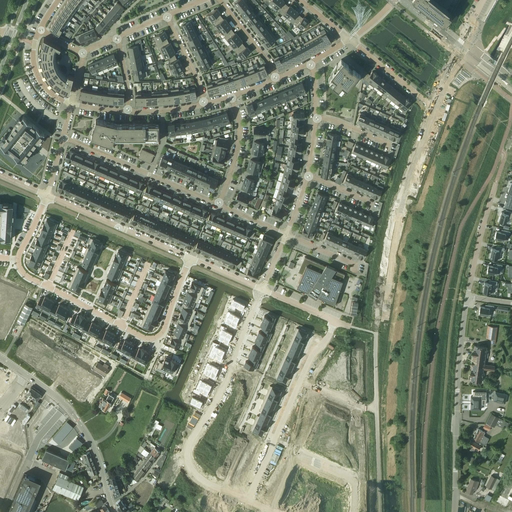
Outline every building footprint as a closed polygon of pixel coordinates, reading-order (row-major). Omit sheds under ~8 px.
[(65,4),(65,5),(74,11),(77,7),(79,9),(69,0),(67,2),(66,3),(65,5),(65,4)] [(68,0),(69,0),(79,9),(82,4),(77,0),(68,0),(69,0),(68,0)] [(279,13),(286,4),(283,2),(284,1),(282,0),(278,0),(273,6),(280,11),(279,13)] [(413,0),(415,1),(444,24),(451,15),(446,12),(431,0),(413,0)] [(241,12),(250,5),(249,5),(246,1),(247,1),(238,8),(241,12)] [(117,2),(113,7),(120,12),(123,8),(117,2)] [(286,18),(294,9),(289,6),(289,7),(286,4),(279,13),(286,18)] [(62,9),(71,16),(74,11),(65,5),(63,7),(63,8),(62,9)] [(244,16),(253,9),(250,5),(241,12),(244,16)] [(113,7),(110,11),(116,16),(120,12),(113,7)] [(59,14),(68,20),(71,16),(62,9),(60,12),(60,13),(59,14)] [(212,24),(221,17),(219,14),(220,13),(216,9),(214,10),(214,9),(211,11),(212,12),(206,16),(212,24)] [(248,20),(257,13),(256,13),(256,14),(253,10),(253,9),(244,16),(248,20)] [(293,24),(300,16),(297,14),(298,13),(294,9),(286,18),(293,24)] [(110,11),(106,15),(113,21),(116,16),(110,11)] [(251,25),(260,18),(257,13),(248,20),(251,25)] [(56,18),(55,19),(66,26),(66,25),(65,25),(68,20),(59,14),(57,16),(56,17),(57,17),(56,18),(56,19),(56,18)] [(106,15),(103,19),(109,25),(113,21),(106,15)] [(306,23),(308,21),(303,17),(303,18),(300,16),(293,24),(300,30),(304,25),(305,26),(307,24),(306,23)] [(220,29),(228,23),(224,18),(223,19),(221,17),(212,24),(214,22),(220,29)] [(254,29),(263,22),(260,18),(251,25),(254,29)] [(53,23),(52,24),(63,30),(66,26),(55,19),(53,22),(54,22),(53,23)] [(103,19),(99,23),(106,29),(109,25),(103,19)] [(184,30),(194,25),(192,20),(189,21),(186,23),(185,22),(182,23),(183,24),(181,25),(184,30)] [(258,33),(267,26),(263,22),(254,29),(258,33)] [(99,23),(95,27),(102,33),(106,29),(99,23)] [(232,31),(230,28),(231,27),(228,23),(220,29),(225,36),(224,37),(232,31)] [(51,27),(49,29),(55,32),(60,35),(63,30),(52,24),(50,27),(51,27)] [(193,26),(194,25),(184,30),(186,35),(196,30),(193,26)] [(261,37),(270,30),(267,26),(258,33),(261,37)] [(93,28),(88,31),(92,40),(97,38),(93,28)] [(188,40),(198,35),(196,30),(186,35),(188,40)] [(264,42),(273,35),(270,30),(261,37),(264,42)] [(83,33),(87,42),(92,40),(88,31),(83,33)] [(165,31),(162,33),(162,31),(158,33),(159,34),(153,37),(155,42),(156,46),(157,46),(168,40),(166,37),(167,37),(165,31)] [(234,33),(232,31),(224,37),(230,44),(239,37),(235,33),(234,33)] [(325,32),(321,34),(327,44),(331,42),(331,41),(334,39),(330,35),(329,36),(330,36),(328,37),(325,32)] [(80,39),(78,40),(81,43),(82,44),(87,42),(83,33),(78,35),(80,39)] [(327,44),(321,34),(321,33),(316,36),(323,47),(327,44)] [(191,45),(200,40),(198,35),(188,40),(189,40),(191,45)] [(277,39),(273,35),(264,42),(268,46),(269,45),(270,46),(273,44),(272,43),(277,39)] [(323,47),(316,36),(312,38),(318,49),(323,47)] [(244,45),(241,42),(242,41),(239,37),(230,44),(235,51),(244,45)] [(40,54),(41,54),(42,57),(40,57),(40,58),(40,63),(40,64),(42,63),(43,67),(41,67),(43,73),(45,72),(47,75),(45,76),(49,81),(48,81),(49,82),(50,80),(52,83),(51,84),(56,88),(55,88),(56,88),(57,87),(59,89),(58,90),(59,90),(64,93),(65,92),(69,93),(69,92),(72,82),(73,76),(69,75),(68,75),(66,79),(61,75),(57,69),(54,64),(53,57),(54,51),(55,47),(56,48),(58,49),(60,49),(61,47),(60,47),(60,46),(47,39),(44,38),(43,39),(41,44),(43,45),(42,48),(40,47),(40,48),(41,48),(40,54)] [(318,49),(312,38),(308,41),(314,52),(315,52),(318,49)] [(157,46),(156,46),(158,49),(159,49),(161,53),(172,48),(170,43),(169,43),(168,40),(157,46)] [(203,44),(203,45),(200,40),(191,45),(193,50),(204,45),(203,44)] [(314,52),(308,41),(304,43),(304,44),(305,45),(310,54),(314,52)] [(196,54),(206,49),(204,45),(193,50),(196,54)] [(250,51),(247,47),(246,48),(244,45),(235,51),(241,59),(245,55),(246,56),(249,54),(248,53),(250,51)] [(310,54),(305,45),(301,47),(300,45),(300,46),(305,57),(306,56),(310,54)] [(305,57),(300,46),(295,48),(301,59),(305,57)] [(172,48),(161,53),(163,58),(166,57),(168,56),(169,59),(175,56),(174,53),(175,53),(172,48)] [(301,59),(295,48),(296,49),(292,51),(297,61),(301,59)] [(198,59),(208,54),(206,49),(196,54),(198,59)] [(297,61),(292,51),(291,50),(287,52),(292,63),(297,61)] [(292,63),(287,52),(287,53),(283,55),(288,65),(292,63)] [(114,54),(108,56),(113,67),(118,65),(116,59),(117,58),(115,55),(114,56),(114,54)] [(200,64),(211,59),(208,54),(198,59),(200,64)] [(288,65),(283,55),(279,57),(278,56),(283,68),(288,65)] [(104,58),(103,58),(108,69),(113,67),(108,56),(104,58)] [(171,63),(166,65),(169,70),(180,64),(178,59),(177,60),(175,56),(169,59),(171,63)] [(283,68),(278,56),(274,58),(279,69),(280,69),(283,68)] [(103,58),(99,60),(103,70),(107,68),(108,69),(103,58)] [(203,69),(213,64),(211,59),(200,64),(201,65),(203,69)] [(329,81),(329,82),(341,91),(345,87),(347,88),(350,83),(352,84),(356,81),(357,80),(356,80),(360,75),(353,69),(354,68),(349,64),(349,65),(348,65),(341,59),(337,64),(336,64),(333,70),(335,71),(331,75),(333,77),(329,81)] [(99,60),(93,63),(98,72),(102,70),(103,70),(99,60)] [(89,66),(88,67),(89,70),(90,70),(92,75),(98,72),(93,63),(88,65),(89,66)] [(182,70),(183,69),(180,64),(169,70),(171,75),(175,73),(177,76),(183,73),(182,70)] [(263,77),(268,74),(264,64),(259,66),(263,77)] [(258,79),(263,77),(259,66),(254,68),(258,79)] [(253,81),(258,79),(254,68),(249,70),(253,81)] [(247,83),(253,81),(249,70),(243,73),(247,83)] [(377,75),(377,74),(374,71),(373,72),(372,71),(369,74),(364,70),(363,79),(369,84),(377,75)] [(145,71),(134,74),(135,79),(145,77),(147,77),(146,71),(145,71)] [(242,84),(238,75),(238,73),(232,75),(236,86),(242,84)] [(242,84),(247,83),(243,73),(238,75),(242,84)] [(231,88),(236,86),(232,75),(227,77),(227,78),(231,88)] [(381,78),(377,75),(369,84),(373,88),(374,87),(374,86),(381,78)] [(226,90),(223,80),(222,78),(217,80),(220,92),(226,90)] [(226,90),(231,88),(227,78),(223,80),(226,90)] [(378,90),(385,81),(381,78),(374,86),(374,87),(378,90)] [(215,93),(220,92),(217,80),(211,81),(212,83),(215,93)] [(382,93),(389,85),(385,81),(378,90),(382,93)] [(304,85),(303,85),(302,82),(297,84),(297,85),(301,95),(307,93),(305,89),(305,88),(304,85)] [(209,95),(215,93),(212,83),(206,84),(209,95)] [(297,97),(301,95),(297,85),(295,86),(295,85),(292,87),(297,97)] [(387,97),(394,88),(389,85),(382,93),(387,97)] [(291,100),(297,97),(292,87),(289,88),(287,89),(291,100)] [(391,100),(398,92),(394,88),(387,97),(391,100)] [(287,89),(282,91),(286,100),(287,101),(291,100),(287,89)] [(281,102),(286,100),(282,91),(277,94),(281,102)] [(395,104),(402,95),(398,92),(391,100),(395,104)] [(276,104),(281,102),(277,94),(272,96),(276,104)] [(406,99),(406,98),(402,95),(395,104),(399,107),(406,99)] [(277,106),(276,104),(272,96),(267,98),(271,107),(271,108),(277,106)] [(266,109),(271,107),(267,98),(262,100),(266,109)] [(399,107),(398,108),(404,112),(408,107),(407,106),(410,102),(409,101),(410,101),(406,98),(406,99),(399,107)] [(267,110),(266,109),(262,100),(260,101),(260,100),(257,101),(262,112),(267,110)] [(257,114),(262,112),(257,101),(254,103),(255,103),(253,104),(257,114)] [(257,114),(253,104),(252,103),(247,106),(248,109),(247,109),(249,112),(250,112),(252,117),(257,115),(257,114)] [(292,121),(299,122),(300,119),(304,119),(304,111),(300,111),(300,113),(293,113),(293,116),(292,116),(292,121)] [(229,115),(228,115),(227,112),(221,114),(224,123),(225,125),(230,123),(229,119),(230,118),(229,115)] [(365,117),(365,115),(360,113),(356,123),(361,125),(365,117)] [(219,125),(224,123),(221,114),(219,115),(219,114),(216,115),(219,125)] [(1,143),(1,144),(9,151),(13,154),(22,161),(33,147),(32,145),(35,142),(36,143),(44,133),(45,133),(23,116),(1,144),(1,143)] [(215,128),(214,127),(211,117),(206,119),(209,130),(215,128)] [(370,119),(365,117),(361,125),(366,127),(370,119)] [(203,131),(209,130),(206,119),(201,120),(202,130),(203,131)] [(371,129),(375,121),(370,119),(366,127),(371,129)] [(375,121),(371,129),(376,131),(379,123),(380,121),(376,119),(375,121)] [(159,137),(159,124),(117,125),(95,120),(91,138),(112,145),(114,138),(159,137)] [(299,125),(299,122),(292,121),(291,130),(303,131),(303,128),(303,125),(299,125)] [(379,123),(376,131),(381,133),(384,125),(385,123),(380,121),(379,123)] [(386,136),(389,127),(384,125),(381,133),(386,136)] [(389,127),(386,136),(391,138),(394,130),(395,127),(390,125),(389,127)] [(263,129),(263,128),(259,127),(259,128),(254,128),(253,134),(256,134),(256,138),(268,140),(269,135),(267,135),(268,129),(263,129)] [(391,138),(390,138),(394,140),(394,139),(396,140),(399,132),(400,130),(395,127),(394,130),(391,138)] [(303,134),(303,131),(291,130),(290,139),(298,140),(298,136),(302,137),(302,134),(303,134)] [(226,142),(226,138),(220,137),(219,140),(216,139),(215,145),(225,148),(226,148),(228,142),(226,142)] [(268,144),(268,140),(256,138),(256,141),(254,141),(253,143),(252,146),(265,149),(266,144),(268,144)] [(297,143),(298,140),(290,139),(289,147),(301,149),(301,146),(301,144),(297,143)] [(357,154),(360,146),(355,144),(352,152),(357,154)] [(215,145),(214,145),(213,150),(225,153),(226,150),(225,150),(225,148),(215,145)] [(264,155),(265,149),(252,146),(252,150),(252,152),(253,152),(253,156),(260,158),(260,154),(264,155)] [(362,156),(365,148),(360,146),(357,154),(362,156)] [(300,152),(301,149),(289,147),(287,156),(289,156),(295,157),(296,154),(300,155),(300,152)] [(367,158),(370,150),(365,148),(362,156),(367,158)] [(150,164),(154,154),(142,149),(138,158),(150,164)] [(70,163),(75,153),(69,150),(68,153),(67,153),(65,156),(66,157),(65,161),(70,163)] [(372,160),(375,152),(370,150),(367,158),(372,160)] [(376,163),(380,154),(375,152),(372,160),(376,163)] [(75,153),(70,163),(75,165),(79,155),(75,153)] [(164,167),(168,158),(168,157),(163,154),(159,164),(158,165),(164,167)] [(382,165),(385,156),(385,157),(380,154),(376,163),(382,165)] [(80,167),(84,157),(79,155),(75,165),(80,167)] [(224,158),(223,158),(212,155),(211,155),(212,156),(211,161),(214,162),(213,165),(220,167),(221,163),(223,164),(224,158)] [(259,161),(260,158),(253,156),(252,159),(250,159),(250,161),(249,161),(248,164),(262,168),(264,162),(259,161)] [(294,161),(295,157),(289,156),(287,165),(298,167),(298,164),(298,161),(294,161)] [(382,165),(381,167),(386,169),(387,167),(390,159),(389,158),(385,156),(382,165)] [(85,169),(89,159),(84,157),(80,167),(85,169)] [(168,158),(164,167),(166,167),(166,168),(169,169),(173,160),(168,158)] [(90,172),(94,162),(89,159),(85,169),(90,172)] [(173,160),(169,169),(172,171),(172,170),(174,171),(178,162),(173,160)] [(95,174),(99,164),(94,162),(90,172),(95,174)] [(178,162),(174,171),(179,173),(183,164),(178,162)] [(100,176),(104,166),(99,164),(95,174),(100,176)] [(183,164),(179,173),(184,175),(188,167),(183,164)] [(248,164),(247,167),(248,168),(247,170),(249,170),(248,173),(255,176),(256,172),(258,173),(260,173),(262,168),(248,164)] [(298,167),(287,165),(285,164),(284,173),(291,175),(292,172),(296,172),(297,170),(298,167)] [(105,178),(109,168),(104,166),(100,176),(105,178)] [(188,167),(184,175),(189,177),(193,169),(188,167)] [(110,180),(114,170),(109,168),(105,178),(110,180)] [(193,169),(189,177),(194,180),(198,171),(193,169)] [(115,182),(119,172),(114,170),(110,180),(115,182)] [(198,171),(194,180),(199,182),(203,173),(198,171)] [(120,185),(124,175),(119,172),(115,182),(120,185)] [(203,173),(199,182),(201,183),(200,183),(203,184),(208,175),(203,173)] [(260,177),(255,176),(248,173),(247,177),(246,176),(245,179),(244,179),(243,182),(255,186),(257,181),(258,181),(260,177)] [(290,178),(291,175),(284,173),(283,175),(281,181),(293,185),(294,181),(294,179),(290,178)] [(352,177),(352,176),(347,173),(343,183),(348,185),(352,177)] [(125,187),(129,177),(124,175),(120,185),(125,187)] [(208,175),(203,184),(206,186),(206,185),(208,186),(208,187),(213,176),(212,177),(208,175)] [(213,176),(208,187),(213,189),(215,186),(216,187),(217,183),(216,183),(218,178),(213,176)] [(130,189),(134,179),(129,177),(125,187),(130,189)] [(357,179),(352,177),(348,185),(353,187),(357,179)] [(134,191),(139,181),(134,179),(130,189),(134,191)] [(358,190),(362,181),(357,179),(353,187),(358,190)] [(59,183),(58,186),(59,187),(58,190),(63,192),(67,183),(62,181),(61,183),(59,183)] [(140,193),(144,183),(139,181),(134,191),(140,193)] [(292,188),(293,185),(281,181),(279,189),(286,192),(287,189),(291,190),(292,188)] [(363,192),(367,183),(362,181),(358,190),(363,192)] [(253,192),(255,186),(243,182),(242,185),(243,185),(242,187),(243,188),(242,191),(249,194),(250,190),(253,192)] [(505,201),(503,207),(507,208),(511,209),(511,182),(511,183),(510,183),(509,185),(510,186),(508,191),(509,192),(506,201),(505,201)] [(67,183),(63,192),(64,192),(68,194),(72,185),(67,183)] [(368,194),(371,186),(367,183),(363,192),(368,194)] [(72,185),(68,194),(73,196),(77,187),(72,185)] [(148,197),(153,187),(147,185),(143,195),(148,197)] [(373,196),(376,198),(378,198),(382,190),(383,187),(378,185),(377,186),(376,188),(373,196)] [(373,196),(376,188),(371,186),(368,194),(373,196)] [(77,187),(73,196),(78,198),(82,190),(77,187)] [(153,199),(158,189),(153,187),(148,197),(153,199)] [(158,201),(162,191),(158,189),(153,199),(158,201)] [(285,195),(286,192),(279,189),(276,198),(277,198),(288,202),(289,199),(288,199),(289,196),(285,195)] [(82,190),(78,198),(83,200),(87,192),(82,190)] [(163,204),(167,194),(162,191),(158,201),(163,204)] [(238,193),(236,199),(246,203),(249,198),(251,199),(252,195),(249,194),(242,191),(240,194),(238,193)] [(87,192),(83,200),(88,203),(92,194),(87,192)] [(326,201),(328,196),(317,192),(315,197),(326,201)] [(92,194),(88,203),(93,205),(97,196),(92,194)] [(168,206),(172,196),(167,194),(163,204),(168,206)] [(97,196),(93,205),(98,207),(102,198),(97,196)] [(173,208),(177,198),(172,196),(168,206),(173,208)] [(324,206),(326,201),(315,197),(313,202),(324,206)] [(102,198),(98,207),(103,209),(107,200),(102,198)] [(178,210),(182,200),(177,198),(173,208),(178,210)] [(287,205),(288,202),(277,198),(274,206),(280,209),(281,206),(285,207),(286,205),(287,205)] [(107,200),(103,209),(108,211),(112,203),(107,200)] [(183,212),(187,202),(182,200),(178,210),(183,212)] [(188,215),(192,204),(187,202),(183,212),(188,215)] [(322,211),(324,206),(313,202),(311,207),(322,211)] [(340,214),(344,205),(339,202),(335,212),(340,214)] [(0,237),(0,238),(1,238),(1,237),(6,238),(6,239),(11,239),(11,238),(11,236),(11,233),(11,232),(12,229),(11,229),(11,225),(12,225),(12,221),(12,218),(11,218),(11,214),(12,214),(13,205),(13,204),(8,204),(8,205),(3,205),(4,204),(2,204),(0,203),(0,237)] [(112,203),(108,211),(113,213),(117,205),(112,203)] [(193,217),(197,207),(192,204),(188,215),(193,217)] [(117,205),(113,213),(118,216),(122,207),(117,205)] [(346,215),(349,207),(344,205),(340,214),(345,217),(346,215)] [(280,209),(274,206),(273,206),(269,214),(281,219),(283,214),(279,212),(280,209)] [(122,207),(118,216),(123,218),(127,209),(122,207)] [(198,219),(202,209),(197,207),(193,217),(198,219)] [(320,217),(322,211),(311,207),(309,212),(320,217)] [(350,217),(354,209),(349,207),(346,215),(350,217)] [(127,209),(123,218),(128,220),(132,211),(127,209)] [(203,221),(207,211),(202,209),(198,219),(203,221)] [(355,219),(359,211),(356,210),(354,209),(350,217),(352,218),(355,219)] [(498,221),(498,222),(505,224),(505,223),(507,218),(511,219),(511,218),(511,212),(506,210),(505,213),(504,213),(501,212),(498,221)] [(360,222),(364,213),(363,213),(362,213),(359,211),(355,219),(358,221),(360,222)] [(318,222),(320,217),(309,212),(308,218),(318,222)] [(137,224),(140,215),(135,213),(131,221),(137,224)] [(212,225),(216,215),(211,213),(206,223),(212,225)] [(364,213),(360,222),(364,223),(365,224),(368,215),(364,213)] [(142,226),(145,217),(140,215),(137,224),(142,226)] [(217,227),(221,217),(216,215),(212,225),(217,227)] [(372,217),(373,217),(369,215),(368,215),(365,224),(364,225),(371,228),(373,224),(372,223),(374,218),(372,217)] [(146,228),(150,219),(145,217),(142,226),(146,228)] [(221,229),(226,219),(221,217),(217,227),(221,229)] [(316,227),(318,222),(308,218),(306,223),(316,227)] [(43,223),(43,224),(56,229),(56,228),(58,224),(53,222),(54,221),(50,219),(49,220),(47,219),(44,224),(43,223)] [(151,230),(155,222),(150,219),(146,228),(151,230)] [(226,231),(231,221),(226,219),(221,229),(226,231)] [(231,233),(236,223),(231,221),(226,231),(231,233)] [(156,232),(160,224),(155,222),(151,230),(156,232)] [(236,236),(241,226),(236,223),(231,233),(236,236)] [(315,231),(316,227),(306,223),(304,228),(315,232),(316,232),(315,231)] [(43,224),(41,228),(52,233),(54,229),(55,229),(56,229),(43,224)] [(161,235),(165,226),(160,224),(156,232),(161,235)] [(166,237),(170,228),(165,226),(161,235),(166,237)] [(241,238),(246,228),(241,226),(236,236),(241,238)] [(42,229),(40,234),(51,239),(50,238),(52,233),(41,228),(41,229),(42,229)] [(171,239),(175,230),(170,228),(166,237),(171,239)] [(247,240),(251,230),(246,228),(241,238),(247,240)] [(313,239),(315,232),(304,228),(302,232),(303,232),(302,233),(308,235),(307,237),(313,239)] [(176,241),(180,232),(175,230),(171,239),(176,241)] [(496,231),(494,238),(503,240),(503,241),(503,240),(506,241),(508,234),(509,235),(510,232),(504,230),(503,233),(501,232),(496,231)] [(181,243),(185,235),(180,232),(176,241),(181,243)] [(333,235),(333,234),(328,232),(324,241),(329,243),(332,235),(333,235)] [(37,238),(49,244),(49,243),(51,239),(40,234),(38,239),(37,238)] [(261,238),(271,243),(274,238),(264,234),(261,239),(261,238)] [(186,245),(190,237),(185,235),(181,243),(186,245)] [(337,237),(333,235),(332,235),(329,243),(334,245),(337,237)] [(191,248),(195,239),(190,237),(186,245),(191,248)] [(339,248),(342,239),(337,237),(334,245),(339,248)] [(37,238),(35,243),(46,248),(48,243),(49,244),(37,238)] [(91,238),(88,243),(100,248),(99,248),(102,243),(99,242),(100,241),(96,239),(95,240),(91,238)] [(271,243),(261,238),(258,243),(269,248),(270,245),(271,243)] [(344,250),(347,242),(342,239),(339,248),(344,250)] [(200,251),(204,243),(199,240),(195,249),(200,251)] [(348,252),(352,244),(347,242),(344,250),(348,252)] [(35,243),(35,244),(37,244),(35,249),(46,254),(44,253),(46,249),(46,248),(35,243)] [(88,243),(86,248),(98,253),(100,248),(88,243)] [(205,254),(209,245),(204,243),(200,251),(205,254)] [(269,248),(258,243),(256,248),(266,253),(267,251),(268,251),(269,248)] [(353,254),(357,246),(352,244),(348,252),(353,254)] [(210,256),(214,247),(209,245),(205,254),(210,256)] [(358,257),(362,248),(357,246),(353,254),(358,256),(358,257)] [(489,258),(499,260),(501,251),(504,251),(504,248),(497,246),(496,249),(495,249),(491,248),(491,249),(490,258),(489,258)] [(215,258),(219,249),(214,247),(210,256),(215,258)] [(85,252),(84,253),(95,258),(97,253),(98,254),(98,253),(86,248),(85,252)] [(266,253),(256,248),(256,249),(258,249),(256,254),(254,253),(265,258),(266,255),(265,255),(266,253)] [(364,259),(367,250),(362,248),(358,257),(362,258),(364,259)] [(32,253),(32,254),(44,259),(46,254),(35,249),(33,254),(32,253)] [(220,260),(224,251),(219,249),(215,258),(220,260)] [(115,255),(127,260),(129,256),(129,255),(125,253),(125,252),(121,250),(121,251),(118,250),(116,255),(115,255)] [(225,262),(229,254),(224,251),(220,260),(225,262)] [(85,254),(83,258),(93,263),(95,258),(84,253),(85,254)] [(236,257),(237,254),(235,253),(233,256),(230,264),(235,267),(239,258),(236,257)] [(265,258),(254,253),(252,258),(262,263),(263,261),(265,258)] [(32,254),(29,259),(42,264),(43,261),(44,259),(32,254)] [(230,264),(233,256),(229,254),(225,262),(230,264)] [(115,255),(113,260),(124,265),(126,260),(127,260),(115,255)] [(345,274),(337,271),(335,270),(336,269),(326,265),(325,266),(304,257),(298,272),(302,274),(296,287),(308,292),(307,293),(316,299),(318,295),(336,304),(337,305),(341,292),(339,291),(345,274)] [(84,259),(82,264),(91,268),(93,263),(83,258),(83,259),(84,259)] [(262,263),(252,258),(250,263),(260,268),(262,265),(261,265),(262,263)] [(30,259),(28,264),(31,265),(30,266),(34,268),(35,267),(39,269),(42,264),(29,259),(30,259)] [(114,260),(112,265),(123,270),(122,269),(123,266),(124,265),(113,260),(114,260)] [(260,268),(250,263),(248,268),(246,267),(246,268),(258,273),(259,273),(258,272),(259,270),(259,271),(260,268)] [(488,265),(486,273),(487,273),(489,273),(489,274),(492,275),(492,274),(496,274),(499,275),(500,268),(501,268),(502,265),(496,264),(495,267),(493,266),(488,265)] [(112,265),(109,270),(121,275),(123,270),(112,265)] [(76,268),(75,272),(86,277),(88,272),(77,267),(76,268)] [(246,268),(244,273),(256,278),(258,273),(246,268)] [(109,270),(107,275),(118,280),(121,275),(109,270)] [(161,275),(173,280),(172,279),(174,275),(172,273),(172,272),(168,271),(168,272),(165,271),(163,276),(161,275)] [(75,272),(72,277),(85,282),(84,282),(86,277),(75,272)] [(161,275),(159,280),(171,285),(173,280),(161,275)] [(72,277),(70,282),(82,287),(85,282),(72,277)] [(106,280),(104,285),(115,290),(117,285),(106,280)] [(159,280),(161,281),(159,286),(168,290),(170,285),(171,285),(159,280)] [(483,292),(492,294),(494,284),(496,285),(497,282),(490,280),(489,283),(488,283),(484,283),(483,292)] [(70,283),(68,287),(73,289),(72,290),(76,292),(77,291),(79,292),(81,287),(82,287),(70,282),(70,283)] [(192,282),(189,288),(190,288),(189,290),(200,295),(204,288),(199,285),(199,284),(195,282),(195,283),(192,282)] [(101,289),(113,295),(111,294),(112,291),(113,289),(115,290),(104,285),(102,290),(101,289)] [(159,286),(157,291),(166,295),(168,290),(159,286)] [(101,289),(99,294),(111,300),(113,295),(101,289)] [(188,292),(185,297),(197,303),(200,295),(189,290),(188,292)] [(157,291),(155,296),(166,300),(163,299),(166,295),(157,291)] [(100,295),(97,300),(100,301),(99,302),(103,304),(104,303),(106,304),(109,305),(110,301),(111,300),(99,294),(99,295),(100,295)] [(40,297),(37,304),(44,308),(49,299),(45,296),(43,299),(40,297)] [(155,296),(152,301),(163,305),(166,300),(155,296)] [(185,297),(183,303),(184,303),(183,305),(196,311),(196,310),(194,310),(197,303),(185,297)] [(49,299),(44,308),(51,312),(55,305),(52,304),(54,301),(49,299)] [(229,304),(228,307),(235,310),(236,307),(243,310),(245,304),(233,299),(230,304),(229,304)] [(149,305),(160,310),(162,305),(163,306),(163,305),(152,301),(150,305),(149,305)] [(25,303),(17,321),(24,324),(32,307),(25,303)] [(55,305),(51,312),(59,316),(64,306),(59,304),(58,307),(55,305)] [(149,305),(147,310),(158,315),(160,310),(149,305)] [(181,313),(180,313),(192,318),(196,311),(183,305),(185,306),(184,308),(183,308),(181,313)] [(480,306),(478,314),(479,314),(479,313),(488,315),(490,316),(492,309),(493,309),(494,306),(488,305),(487,308),(485,307),(480,306)] [(64,306),(59,316),(66,320),(70,313),(67,312),(68,309),(64,306)] [(228,312),(225,317),(238,322),(240,317),(233,314),(234,311),(228,309),(227,312),(228,312)] [(147,310),(145,315),(157,320),(156,320),(158,315),(147,310)] [(180,313),(178,318),(179,319),(178,321),(191,326),(189,325),(192,318),(180,313)] [(73,315),(70,322),(77,326),(82,315),(80,314),(79,315),(78,314),(76,317),(73,315)] [(264,316),(262,320),(273,325),(276,317),(274,316),(268,314),(267,317),(264,315),(264,316)] [(82,315),(77,326),(84,330),(88,323),(85,322),(86,319),(85,318),(85,317),(82,315)] [(145,315),(143,320),(155,325),(157,320),(145,315)] [(222,321),(221,324),(227,327),(228,324),(235,327),(238,322),(225,317),(223,322),(222,321)] [(143,320),(140,325),(145,327),(144,328),(149,330),(149,329),(151,330),(154,325),(155,325),(143,320)] [(262,320),(260,325),(263,326),(262,329),(263,330),(270,333),(270,332),(273,325),(262,320)] [(178,323),(176,328),(187,333),(186,332),(187,329),(189,330),(191,326),(178,321),(180,322),(179,324),(178,323)] [(88,323),(84,330),(87,331),(86,333),(90,336),(97,323),(94,322),(94,323),(92,322),(90,325),(88,323)] [(97,323),(90,336),(91,335),(98,338),(97,339),(97,340),(102,331),(99,329),(101,327),(99,326),(100,325),(97,323)] [(25,324),(21,332),(23,333),(21,336),(23,337),(22,338),(26,340),(31,331),(26,328),(28,325),(25,324)] [(220,329),(218,334),(230,339),(232,334),(226,331),(227,328),(221,326),(220,329)] [(488,326),(486,338),(490,339),(491,339),(491,341),(495,342),(497,327),(488,326)] [(176,328),(174,334),(175,334),(174,336),(185,341),(186,337),(185,337),(187,333),(176,328)] [(296,328),(294,333),(306,338),(305,337),(306,335),(307,332),(306,332),(305,332),(306,330),(303,329),(301,328),(300,329),(296,328)] [(102,331),(97,340),(105,343),(111,331),(109,330),(108,331),(106,330),(105,332),(102,331)] [(259,331),(257,336),(269,341),(272,333),(270,332),(270,333),(263,330),(262,332),(259,331)] [(31,331),(26,340),(29,342),(30,341),(32,342),(33,340),(35,341),(39,335),(31,331)] [(111,331),(105,343),(105,344),(105,343),(113,347),(117,339),(114,337),(115,335),(114,334),(114,333),(111,331)] [(294,333),(292,338),(303,343),(306,338),(294,333)] [(215,338),(214,341),(220,344),(221,341),(228,344),(230,339),(218,334),(220,335),(218,339),(215,338)] [(41,342),(37,348),(42,352),(50,341),(42,335),(38,340),(41,342)] [(172,338),(169,344),(172,345),(172,346),(176,348),(176,347),(179,348),(181,344),(183,345),(185,341),(174,336),(173,338),(172,338)] [(257,336),(255,340),(257,342),(256,345),(263,348),(266,349),(269,341),(257,336)] [(292,338),(290,343),(301,348),(302,346),(303,343),(292,338)] [(120,341),(116,348),(124,352),(130,341),(127,340),(126,341),(125,340),(123,342),(120,341)] [(130,341),(124,352),(130,356),(130,357),(135,349),(132,347),(134,345),(132,344),(132,343),(130,341)] [(213,346),(211,351),(223,356),(223,355),(225,351),(218,348),(219,345),(213,342),(211,345),(213,346)] [(290,343),(287,348),(299,352),(300,350),(301,348),(290,343)] [(52,350),(49,354),(54,358),(60,349),(54,344),(50,349),(52,350)] [(252,346),(250,351),(260,355),(261,351),(263,348),(256,345),(255,347),(252,346)] [(472,365),(494,368),(494,366),(484,364),(486,347),(474,345),(474,350),(473,350),(472,355),(473,355),(472,361),(472,364),(472,365)] [(135,349),(130,357),(137,361),(144,349),(141,348),(139,347),(138,350),(135,349)] [(287,348),(285,353),(297,358),(297,357),(296,357),(297,357),(297,355),(299,352),(287,348)] [(60,349),(54,358),(59,361),(62,357),(64,359),(67,354),(60,349)] [(138,361),(137,362),(144,366),(146,363),(150,357),(147,355),(148,352),(146,351),(147,351),(144,349),(137,361),(138,361)] [(208,355),(207,358),(212,361),(214,358),(221,361),(223,356),(211,351),(209,355),(208,355)] [(250,351),(248,355),(251,357),(250,359),(259,363),(258,363),(259,360),(261,355),(260,355),(250,351)] [(285,353),(283,357),(295,363),(297,358),(285,353)] [(68,362),(64,367),(70,372),(78,361),(69,355),(66,360),(68,362)] [(160,362),(157,368),(160,369),(161,367),(166,369),(165,372),(166,372),(171,360),(170,359),(170,358),(166,357),(166,358),(165,357),(163,363),(160,362)] [(283,357),(281,362),(292,367),(293,365),(294,363),(295,363),(283,357)] [(171,360),(166,372),(174,376),(180,364),(177,362),(177,361),(171,359),(171,360)] [(246,361),(243,366),(244,366),(255,371),(259,363),(250,359),(248,362),(246,361)] [(207,363),(205,368),(217,373),(219,368),(212,365),(213,362),(208,360),(206,363),(207,363)] [(103,366),(97,362),(94,368),(105,375),(108,369),(107,368),(108,366),(104,363),(103,366)] [(281,362),(279,367),(290,372),(291,372),(290,372),(291,369),(292,367),(281,362)] [(79,370),(76,374),(81,378),(88,368),(81,363),(77,368),(79,370)] [(494,371),(494,368),(472,365),(471,370),(470,370),(470,375),(470,380),(481,382),(483,369),(494,371)] [(279,367),(277,372),(288,377),(290,372),(279,367)] [(88,368),(81,378),(86,381),(89,377),(91,378),(95,373),(88,368)] [(202,373),(201,376),(206,378),(208,375),(215,378),(217,373),(205,368),(203,373),(202,373)] [(277,372),(274,378),(285,382),(287,380),(288,378),(288,377),(288,378),(288,377),(277,372)] [(200,380),(197,385),(210,390),(212,385),(205,382),(206,379),(200,377),(199,380),(200,380)] [(238,383),(236,388),(238,390),(237,392),(244,395),(247,388),(238,383)] [(194,389),(192,392),(199,395),(200,392),(207,395),(209,390),(210,390),(197,385),(195,390),(194,389)] [(270,385),(268,391),(279,396),(279,395),(280,393),(281,390),(279,389),(279,388),(275,386),(274,387),(270,385)] [(268,391),(265,395),(277,401),(279,396),(268,391)] [(233,394),(231,399),(241,403),(244,395),(237,392),(237,393),(236,395),(233,394)] [(473,397),(471,397),(471,410),(481,410),(481,400),(486,400),(486,392),(473,392),(473,397)] [(495,392),(493,401),(505,403),(507,395),(495,392)] [(192,397),(190,403),(200,407),(203,401),(196,398),(197,396),(192,393),(190,396),(192,397)] [(114,397),(109,394),(106,399),(103,398),(101,400),(100,400),(98,404),(101,407),(103,408),(103,409),(104,410),(105,410),(106,410),(109,405),(109,406),(110,406),(111,404),(111,403),(110,403),(114,397)] [(265,395),(263,400),(274,405),(275,403),(276,401),(277,401),(265,395)] [(231,399),(229,403),(232,405),(231,407),(237,410),(241,403),(231,399)] [(263,400),(261,405),(273,410),(272,410),(273,407),(274,405),(263,400)] [(261,405),(259,410),(271,415),(272,413),(273,410),(261,405)] [(227,409),(224,414),(234,418),(237,410),(231,407),(230,408),(229,410),(227,409)] [(257,415),(268,420),(269,418),(270,415),(270,416),(271,415),(259,410),(259,411),(261,412),(260,413),(259,416),(257,415)] [(224,414),(222,418),(225,420),(224,422),(229,424),(229,425),(231,426),(231,425),(234,418),(224,414)] [(486,423),(494,428),(499,418),(491,414),(486,423)] [(257,415),(255,420),(266,425),(267,422),(268,420),(257,415)] [(255,420),(252,425),(264,430),(266,425),(255,420)] [(218,423),(216,428),(225,432),(229,425),(229,424),(224,422),(222,421),(222,422),(221,424),(218,423)] [(252,425),(250,430),(261,435),(263,432),(263,430),(264,431),(264,430),(252,425)] [(216,428),(214,432),(217,434),(216,436),(215,437),(219,438),(222,440),(225,432),(216,428)] [(478,429),(473,438),(474,438),(484,444),(485,444),(489,438),(483,435),(484,432),(478,429)] [(204,443),(214,447),(216,442),(219,443),(220,440),(219,439),(218,439),(216,438),(214,441),(207,437),(204,443)] [(250,438),(248,444),(258,448),(258,447),(257,447),(259,442),(250,438)] [(471,440),(468,445),(478,450),(480,446),(482,447),(484,444),(474,438),(473,440),(472,439),(471,440)] [(204,443),(202,448),(210,452),(208,455),(211,456),(213,456),(214,453),(212,452),(214,447),(204,443)] [(248,444),(246,448),(255,453),(258,448),(248,444)] [(154,448),(151,452),(156,456),(160,452),(154,448)] [(246,448),(244,453),(253,457),(255,453),(246,448)] [(70,459),(46,449),(42,458),(66,469),(70,459)] [(156,456),(151,452),(147,457),(153,461),(156,456)] [(244,453),(242,458),(251,463),(251,462),(253,457),(244,453)] [(500,453),(496,461),(500,463),(504,455),(500,453)] [(200,460),(210,465),(212,460),(214,461),(216,458),(216,457),(213,456),(211,456),(210,459),(202,455),(200,460)] [(82,459),(80,460),(81,461),(82,464),(84,463),(92,460),(91,456),(82,459)] [(153,461),(147,457),(144,462),(149,466),(153,461)] [(242,458),(240,463),(249,467),(251,463),(242,458)] [(200,460),(197,466),(205,469),(204,472),(208,474),(210,471),(208,470),(210,465),(200,460)] [(149,466),(144,462),(140,467),(145,471),(149,466)] [(240,463),(237,468),(246,472),(248,467),(249,468),(249,467),(240,463)] [(142,475),(145,471),(140,467),(137,472),(142,475)] [(237,468),(235,473),(245,477),(244,477),(246,472),(237,468)] [(176,470),(172,474),(176,478),(176,479),(178,482),(179,481),(181,484),(186,479),(184,477),(185,477),(181,473),(181,474),(179,471),(178,473),(176,470)] [(142,475),(137,472),(133,476),(138,480),(142,475)] [(235,473),(233,478),(243,482),(245,477),(235,473)] [(24,474),(8,510),(10,511),(11,511),(26,511),(40,481),(26,474),(24,474)] [(58,475),(52,488),(78,500),(84,486),(58,475)] [(491,475),(486,486),(491,489),(497,478),(491,475)] [(233,478),(231,483),(233,484),(233,485),(237,487),(237,486),(240,487),(242,482),(242,483),(243,482),(233,478)] [(120,482),(111,484),(114,493),(115,494),(113,495),(114,499),(120,496),(119,492),(117,485),(121,484),(120,482)] [(476,491),(477,486),(469,483),(466,492),(472,494),(474,490),(476,491)] [(188,484),(185,488),(190,492),(193,495),(194,494),(196,496),(200,490),(198,489),(198,488),(194,485),(194,486),(191,484),(190,486),(188,484)] [(198,499),(196,504),(200,505),(201,502),(206,505),(205,505),(206,505),(210,495),(205,493),(201,500),(198,499)] [(210,495),(206,505),(211,507),(210,509),(213,511),(214,510),(213,510),(215,506),(212,505),(216,497),(210,495)] [(124,508),(124,509),(126,507),(120,499),(116,503),(118,506),(116,507),(120,511),(124,508)] [(215,506),(213,510),(214,510),(217,511),(218,509),(223,511),(222,511),(223,511),(227,501),(222,499),(218,507),(215,505),(215,506)] [(227,501),(223,511),(224,511),(230,511),(229,511),(233,503),(227,501)]
